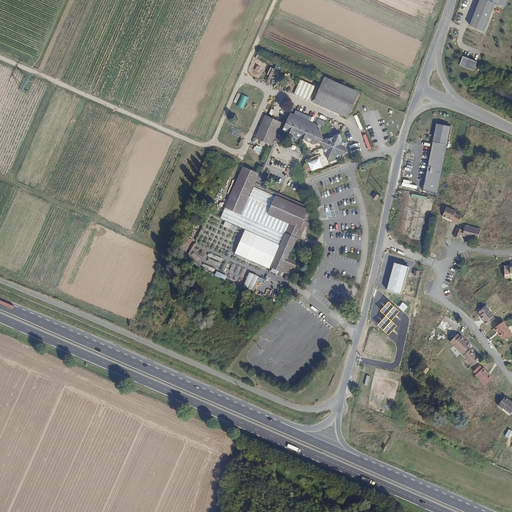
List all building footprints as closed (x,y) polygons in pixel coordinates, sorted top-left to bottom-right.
[(496,6),(480,0),(479,0),(468,28),(484,34),(496,6)] [(480,0),(496,6),(504,9),(507,0),(480,0)] [(478,63),(464,57),(460,65),(475,71),(478,63)] [(286,81),(285,84),(288,86),(290,83),(292,84),(293,80),(284,76),(283,80),(286,81)] [(315,86),(300,80),(294,94),(309,100),(315,86)] [(315,99),(329,105),(331,100),(319,95),(325,81),(323,80),(315,99)] [(331,100),(337,86),(325,81),(319,95),(331,100)] [(350,114),(358,95),(337,86),(331,100),(329,105),(350,114)] [(17,178),(43,190),(82,100),(57,89),(17,178)] [(256,138),(258,139),(268,116),(266,116),(256,138)] [(268,116),(258,139),(269,144),(279,121),(268,116)] [(293,134),(300,137),(314,144),(321,141),(328,159),(329,160),(347,153),(347,152),(340,134),(339,133),(334,136),(333,137),(329,139),(327,138),(324,139),(320,130),(317,128),(316,131),(313,130),(314,127),(289,116),(283,130),(293,134)] [(279,121),(269,144),(272,145),(271,147),(260,173),(259,173),(254,186),(276,196),(278,197),(278,195),(282,197),(281,198),(304,208),(302,212),(307,214),(301,228),(304,229),(305,226),(310,228),(312,224),(307,222),(309,215),(311,216),(315,208),(308,205),(307,206),(281,195),(261,186),(265,177),(262,176),(274,148),(279,139),(275,137),(281,122),(279,121)] [(451,126),(437,124),(423,191),(437,194),(451,126)] [(134,229),(169,139),(144,129),(109,220),(134,229)] [(298,143),(300,137),(293,134),(292,137),(295,139),(294,141),(298,143)] [(308,163),(311,172),(322,167),(319,159),(308,163)] [(254,186),(259,173),(243,166),(225,207),(241,214),(254,186)] [(276,196),(254,186),(241,214),(285,234),(290,223),(268,214),(276,196)] [(280,245),(270,267),(282,272),(283,269),(288,272),(290,266),(295,268),(298,262),(289,258),(297,238),(299,239),(304,229),(301,228),(307,214),(302,212),(304,208),(281,198),(282,197),(278,195),(278,197),(276,196),(268,214),(290,223),(285,234),(280,245)] [(337,205),(325,206),(326,218),(339,217),(337,205)] [(285,234),(241,214),(225,207),(220,218),(245,229),(280,245),(285,234)] [(443,216),(447,218),(448,218),(452,219),(451,220),(459,223),(462,216),(455,213),(456,211),(447,207),(443,216)] [(463,236),(468,237),(468,236),(471,236),(471,238),(478,240),(481,229),(470,226),(469,225),(467,225),(466,225),(465,225),(464,230),(463,230),(457,228),(455,233),(461,235),(463,235),(463,236)] [(484,239),(485,239),(488,228),(487,228),(487,229),(482,228),(483,227),(482,227),(480,238),(484,239)] [(280,245),(245,229),(234,254),(270,269),(270,267),(280,245)] [(496,230),(491,229),(489,240),(490,241),(491,240),(495,241),(497,230),(496,230)] [(409,267),(395,262),(387,290),(402,294),(409,267)] [(214,276),(225,280),(227,276),(216,271),(214,276)] [(243,287),(253,291),(259,277),(249,273),(243,287)] [(438,309),(434,307),(433,308),(426,303),(421,312),(437,321),(442,312),(438,310),(438,309)] [(485,321),(484,322),(486,325),(495,319),(493,316),(494,315),(487,307),(486,306),(482,310),(479,312),(481,315),(480,315),(482,318),(485,321)] [(449,321),(450,320),(445,317),(438,327),(450,335),(450,334),(452,335),(454,335),(454,333),(454,332),(458,326),(454,324),(454,325),(449,321)] [(511,333),(503,321),(494,328),(496,332),(497,331),(501,337),(502,336),(505,340),(511,335),(511,333)] [(471,345),(461,335),(460,336),(458,334),(451,341),(456,347),(456,348),(458,350),(460,350),(460,351),(460,352),(462,354),(471,345)] [(480,360),(477,356),(476,356),(470,349),(463,355),(469,361),(468,362),(472,366),(480,360)] [(487,374),(488,373),(483,368),(480,365),(474,371),(476,374),(475,375),(485,385),(492,379),(487,374)] [(511,401),(505,396),(498,405),(503,409),(503,408),(511,414),(511,411),(511,401)]
